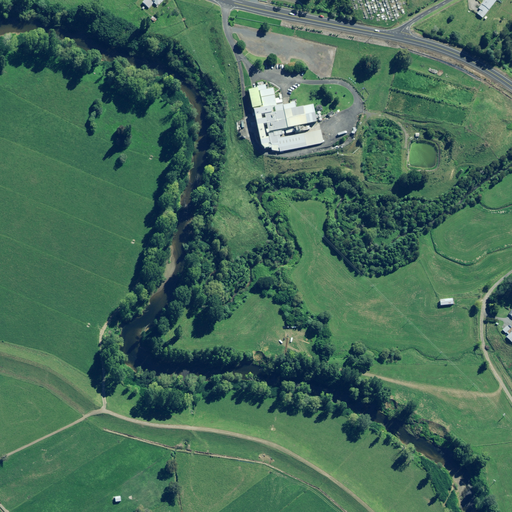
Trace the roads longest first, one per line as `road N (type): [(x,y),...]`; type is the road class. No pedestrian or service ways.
road 1 (trunk): [(399,37),(222,0)]
road 2 (unknown): [(511,272),(487,298),(482,325),(487,364),(511,404)]
road 3 (trunk): [(511,86),(468,59),(399,37)]
